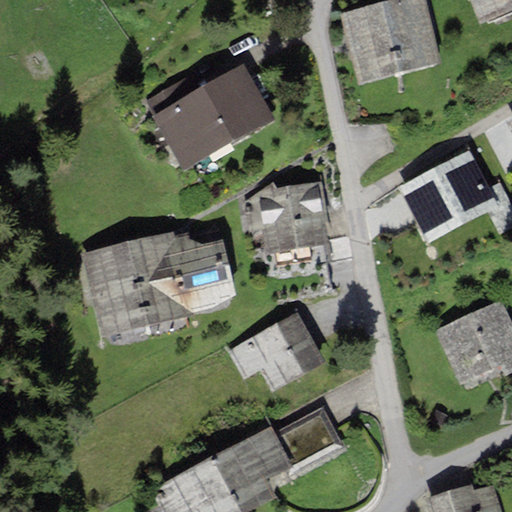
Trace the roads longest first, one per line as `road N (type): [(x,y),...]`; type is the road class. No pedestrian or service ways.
road 1 (residential): [(414,484),(406,417),(353,202)]
road 2 (residential): [(353,202),(324,26),(330,0)]
road 3 (residential): [(353,202),(511,113)]
